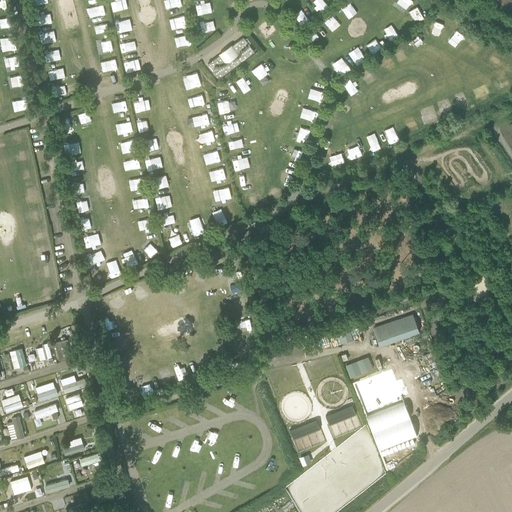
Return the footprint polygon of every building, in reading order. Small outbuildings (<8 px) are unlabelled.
[(347,0),(339,6),(348,19),(357,13),(347,0)] [(111,4),(113,13),(126,10),(124,1),(111,4)] [(87,7),(90,19),(105,15),(103,4),(87,7)] [(404,13),(395,17),(401,29),(410,25),(404,13)] [(330,14),(324,19),(329,27),(336,22),(330,14)] [(439,30),(445,31),(446,15),(435,14),(433,27),(439,28),(439,30)] [(54,41),(54,31),(39,32),(40,42),(54,41)] [(187,36),(177,39),(180,49),(190,46),(187,36)] [(243,37),(231,46),(232,46),(219,55),(207,64),(218,78),(254,51),(243,37)] [(114,58),(98,61),(100,71),(116,68),(114,58)] [(46,69),(48,78),(63,75),(61,66),(46,69)] [(65,85),(50,90),(53,100),(68,94),(65,85)] [(123,95),(111,98),(114,112),(126,109),(123,95)] [(224,95),(221,102),(229,105),(232,98),(224,95)] [(72,136),(76,123),(62,119),(59,132),(72,136)] [(120,131),(130,129),(128,121),(118,123),(120,131)] [(12,135),(13,144),(26,141),(25,133),(12,135)] [(145,149),(158,147),(156,135),(143,137),(145,149)] [(353,142),(344,147),(350,161),(360,156),(353,142)] [(328,153),(334,167),(344,163),(338,149),(328,153)] [(137,162),(127,165),(130,173),(139,171),(137,162)] [(237,186),(252,181),(250,173),(234,178),(237,186)] [(264,188),(268,197),(278,193),(274,183),(264,188)] [(166,195),(156,197),(158,209),(169,207),(166,195)] [(131,200),(133,207),(147,203),(145,196),(131,200)] [(78,204),(79,213),(90,211),(88,202),(78,204)] [(142,235),(136,244),(149,253),(155,245),(142,235)] [(130,250),(120,254),(126,268),(136,263),(130,250)] [(93,269),(95,279),(104,276),(101,267),(93,269)] [(194,272),(199,286),(205,284),(200,269),(194,272)] [(380,345),(418,331),(412,313),(373,327),(380,345)] [(335,330),(339,342),(356,336),(352,324),(335,330)] [(220,344),(213,345),(215,357),(222,356),(220,344)] [(9,349),(11,367),(25,365),(23,347),(9,349)] [(345,365),(350,378),(373,369),(368,356),(345,365)] [(181,378),(191,374),(184,359),(174,364),(181,378)] [(165,383),(174,380),(169,366),(160,369),(165,383)] [(57,374),(59,383),(68,380),(65,371),(57,374)] [(60,383),(61,391),(76,389),(75,383),(83,382),(82,378),(67,380),(67,382),(60,383)] [(52,380),(33,386),(38,400),(57,394),(52,380)] [(0,399),(0,400),(5,412),(22,405),(16,392),(0,399)] [(77,393),(64,397),(68,408),(81,404),(77,393)] [(31,410),(36,425),(41,423),(39,416),(56,410),(54,403),(31,410)] [(329,425),(355,414),(351,405),(325,415),(329,425)] [(9,436),(22,436),(21,415),(8,416),(9,436)] [(289,430),(293,439),(319,429),(315,419),(289,430)] [(61,448),(64,455),(84,448),(79,436),(64,441),(66,446),(61,448)] [(40,449),(22,454),(26,467),(43,463),(40,449)] [(48,479),(72,472),(69,460),(45,467),(48,479)] [(0,473),(18,469),(16,463),(0,466),(0,473)] [(26,475),(9,480),(13,494),(30,488),(26,475)] [(44,490),(67,487),(66,479),(43,482),(44,490)]
